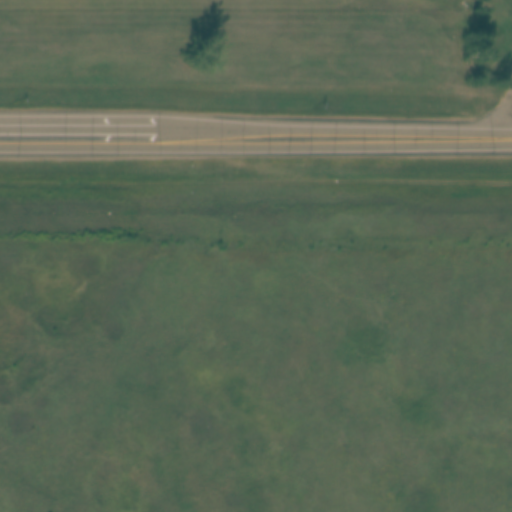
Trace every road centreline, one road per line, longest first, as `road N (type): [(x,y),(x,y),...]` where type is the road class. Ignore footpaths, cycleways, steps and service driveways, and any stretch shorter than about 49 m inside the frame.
road 1 (primary): [(511,135),(152,138)]
road 2 (primary): [(152,138),(0,138)]
